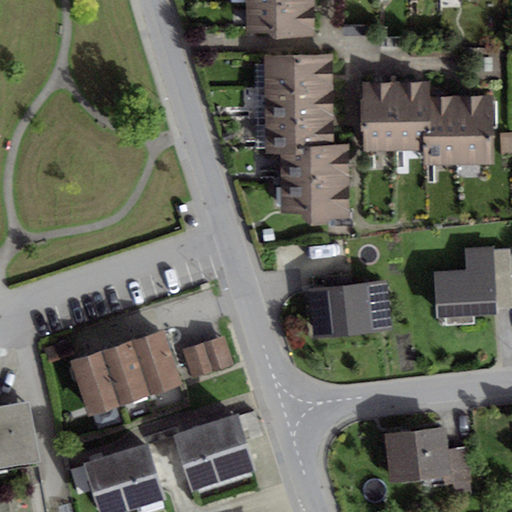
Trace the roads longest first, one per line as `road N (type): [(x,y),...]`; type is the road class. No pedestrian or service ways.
road 1 (residential): [(285,409),(156,0)]
road 2 (residential): [(285,409),(511,383)]
